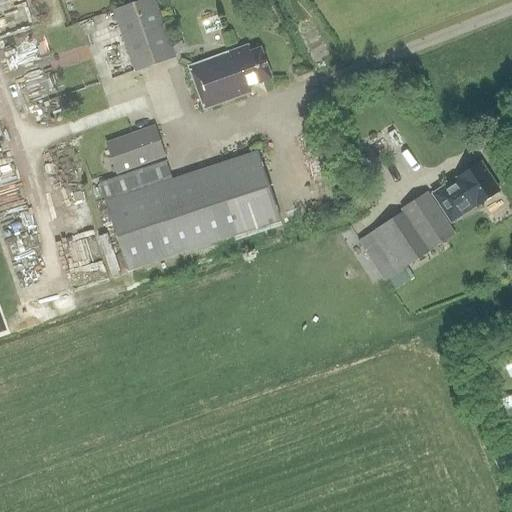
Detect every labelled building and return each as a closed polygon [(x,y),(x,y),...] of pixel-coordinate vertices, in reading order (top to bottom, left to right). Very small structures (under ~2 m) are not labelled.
[(141,0),(112,11),(135,71),(177,56),(156,0),(141,0)] [(194,81),(200,95),(205,110),(252,93),(249,85),(270,78),(260,50),(250,53),(248,48),(189,68),(194,81)] [(105,144),(117,175),(166,158),(155,126),(105,144)] [(106,202),(129,272),(281,221),(258,152),(106,202)] [(452,223),(464,215),(476,207),(500,191),(481,163),(456,179),(457,180),(445,187),(433,196),(452,223)] [(385,281),(456,235),(428,192),(400,210),(402,213),(359,241),(385,281)] [(105,232),(113,229),(109,216),(101,218),(105,232)]
